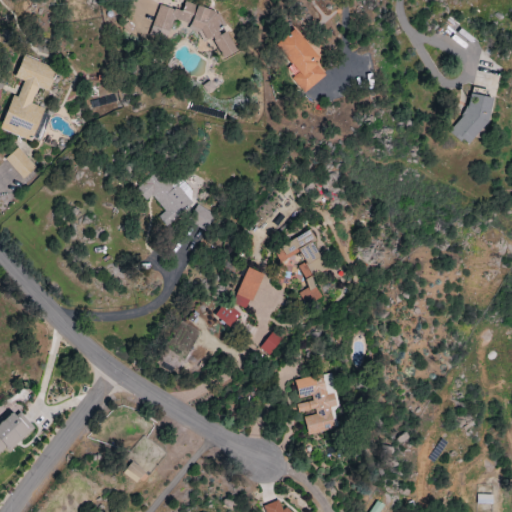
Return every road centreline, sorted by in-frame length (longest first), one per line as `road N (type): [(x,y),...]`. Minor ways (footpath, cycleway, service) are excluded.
road 1 (residential): [(0,251),(66,329),(119,373),(269,468),(305,482),(325,511)]
road 2 (residential): [(119,373),(14,511)]
